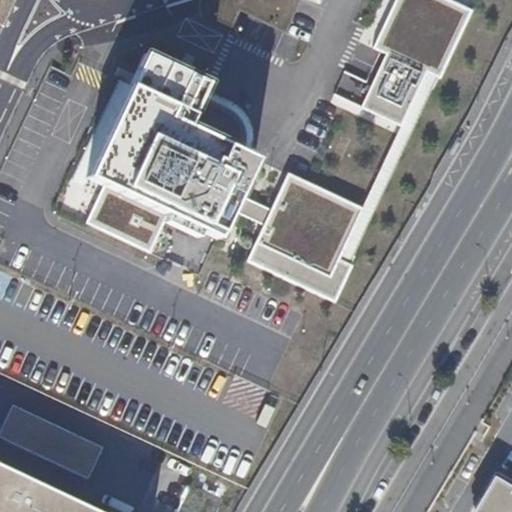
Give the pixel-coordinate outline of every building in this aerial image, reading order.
[(471,4),(461,0),(388,0),(370,40),(439,70),(471,4)] [(207,83),(144,55),(87,176),(209,244),(249,159),(189,127),(207,83)] [(359,205),(287,171),(249,257),(323,291),(359,205)] [(0,442),(82,473),(95,440),(0,404),(0,442)] [(0,511),(96,511),(0,467),(0,511)] [(511,511),(511,488),(503,484),(485,511),(511,511)]
